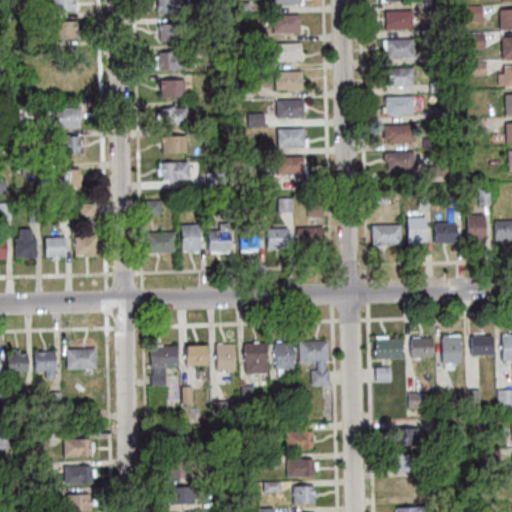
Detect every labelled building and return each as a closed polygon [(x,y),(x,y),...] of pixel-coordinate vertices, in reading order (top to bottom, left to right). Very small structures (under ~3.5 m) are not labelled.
[(73,0),(73,9),(50,9),(50,3),(41,3),(41,0),(73,0)] [(181,0),(182,11),(156,12),(156,0),(181,0)] [(248,12),(234,12),(234,2),(248,1),(248,12)] [(466,18),(466,5),(479,4),(480,18),(466,18)] [(511,27),(498,28),(497,8),(511,7),(511,27)] [(383,10),(409,9),(410,27),(397,27),(398,28),(384,28),(383,10)] [(272,31),(272,23),(263,23),(263,15),(271,15),(271,14),(296,13),(297,30),(272,31)] [(52,38),(51,21),(74,21),(75,31),(73,31),(74,37),(52,38)] [(157,40),(157,24),(180,23),(181,39),(157,40)] [(419,25),(433,24),(433,34),(419,35),(419,25)] [(265,40),(251,41),(251,30),(265,30),(265,40)] [(482,45),(466,46),(466,32),(481,32),(482,45)] [(22,46),(21,36),(37,35),(37,45),(22,46)] [(511,56),(500,57),(500,37),(511,36),(511,56)] [(410,38),(411,55),(398,55),(399,56),(385,56),(385,39),(410,38)] [(272,60),(272,43),(298,42),(298,51),(298,59),(272,60)] [(204,44),(220,44),(221,57),(204,58),(204,44)] [(428,48),(442,48),(442,62),(429,63),(428,48)] [(183,50),(184,67),(153,68),(153,56),(157,56),(156,51),(183,50)] [(265,67),(249,68),(249,59),(264,58),(265,67)] [(483,75),(469,75),(468,62),(483,61),(483,75)] [(511,85),(503,86),(503,83),(496,83),(495,73),(503,73),(502,65),(511,64),(511,85)] [(385,67),(410,66),(411,83),(399,84),(391,85),(391,84),(385,84),(385,67)] [(273,89),(272,71),(299,70),(300,88),(285,89),(285,88),(273,89)] [(158,79),(182,79),(183,96),(159,96),(158,79)] [(236,97),(235,81),(250,81),(250,96),(236,97)] [(428,81),(443,81),(443,91),(428,91),(428,81)] [(511,112),(504,113),(503,94),(511,93),(511,112)] [(410,112),(399,113),(390,114),(390,113),(384,113),(383,96),(409,95),(410,112)] [(275,116),(274,99),(300,99),(301,116),(275,116)] [(32,117),(17,118),(17,103),(31,103),(32,117)] [(449,105),(449,117),(433,118),(432,106),(449,105)] [(78,126),(54,127),(54,107),(77,107),(78,126)] [(184,107),(185,123),(159,123),(158,107),(184,107)] [(262,125),(246,125),(245,113),(262,112),(262,125)] [(481,117),(482,131),(469,132),(469,117),(481,117)] [(511,141),(504,142),(503,123),(511,122),(511,141)] [(386,141),(386,125),(411,124),(412,140),(386,141)] [(276,145),(276,128),(301,127),(301,138),(305,137),(306,146),(302,146),(302,144),(276,145)] [(51,153),(50,136),(77,135),(78,152),(51,153)] [(160,135),(183,135),(183,151),(160,152),(160,135)] [(421,137),(437,137),(438,147),(421,147),(421,137)] [(250,144),(251,154),(236,154),(236,144),(250,144)] [(412,151),(412,168),(386,169),(385,160),(382,160),(382,152),(412,151)] [(304,173),(275,174),(275,156),(301,155),(301,166),(304,165),(304,173)] [(36,174),(19,175),(19,159),(35,159),(36,174)] [(157,162),(185,161),(186,178),(160,178),(160,174),(156,174),(155,168),(158,168),(157,162)] [(426,164),(441,164),(441,174),(426,174),(426,164)] [(78,185),(54,186),(54,169),(77,168),(78,185)] [(204,172),(222,171),(223,186),(205,186),(204,172)] [(261,182),(245,182),(245,172),(261,172),(261,182)] [(487,203),(476,203),(476,189),(487,188),(487,203)] [(416,206),(416,191),(427,191),(428,205),(416,206)] [(371,192),(385,192),(385,202),(371,202),(371,192)] [(276,211),(276,198),(290,197),(290,210),(276,211)] [(158,199),(158,214),(143,215),(143,200),(158,199)] [(231,199),(231,213),(218,213),(217,200),(231,199)] [(306,215),(305,201),(320,201),(321,215),(306,215)] [(0,202),(8,202),(8,218),(0,218),(0,202)] [(93,216),(78,217),(78,203),(93,202),(93,216)] [(57,221),(57,205),(67,205),(68,221),(57,221)] [(26,221),(26,206),(38,206),(38,221),(26,221)] [(465,241),(464,215),(482,214),(483,240),(465,241)] [(406,245),(405,217),(422,216),(423,241),(415,242),(415,244),(406,245)] [(492,222),(511,221),(511,239),(492,240),(492,222)] [(433,222),(454,222),(454,241),(433,242),(433,222)] [(180,249),(179,224),(197,223),(198,248),(180,249)] [(206,230),(217,229),(217,223),(226,223),(226,229),(228,229),(228,249),(207,249),(206,230)] [(239,248),(238,224),(255,223),(256,248),(239,248)] [(370,225),(398,224),(398,243),(370,244),(370,225)] [(295,227),(321,226),(322,246),(295,247),(295,227)] [(12,238),(18,238),(17,228),(28,227),(29,237),(34,237),(34,256),(13,257),(12,238)] [(265,247),(265,228),(286,227),(287,247),(265,247)] [(144,232),(173,231),(174,251),(145,252),(144,232)] [(73,236),(93,235),(94,255),(82,255),(82,254),(73,254),(73,236)] [(43,256),(43,237),(62,237),(63,255),(56,255),(56,258),(49,258),(49,255),(43,256)] [(511,360),(500,360),(500,334),(511,333),(511,360)] [(470,355),(470,335),(490,335),(491,354),(470,355)] [(440,336),(457,336),(457,361),(440,361),(440,336)] [(409,356),(409,338),(430,337),(430,356),(409,356)] [(374,338),(400,338),(400,357),(374,357),(374,338)] [(296,340),(325,340),(326,360),(322,360),(322,369),(326,369),(326,383),(309,383),(309,370),(315,370),(315,360),(296,360),(296,340)] [(244,372),(243,343),(263,342),(264,372),(244,372)] [(273,368),(273,342),(291,342),(291,367),(283,368),(283,374),(275,374),(275,368),(273,368)] [(214,344),(232,343),(232,369),(215,370),(214,344)] [(148,346),(174,345),(174,364),(163,365),(163,384),(149,384),(149,374),(150,374),(150,365),(149,366),(148,346)] [(184,364),(184,345),(204,345),(204,364),(184,364)] [(64,349),(93,348),(93,367),(64,368),(64,349)] [(6,371),(5,353),(13,353),(13,349),(18,349),(18,353),(25,353),(25,371),(6,371)] [(33,352),(45,351),(52,351),(52,369),(52,377),(44,377),(43,369),(33,369),(33,352)] [(388,380),(374,381),(374,367),(388,367),(388,380)] [(180,402),(180,386),(190,386),(190,402),(180,402)] [(239,401),(239,386),(250,386),(250,400),(239,401)] [(19,400),(19,388),(31,387),(31,400),(19,400)] [(477,404),(466,404),(466,389),(477,389),(477,404)] [(511,407),(496,407),(495,389),(511,389),(511,407)] [(268,391),(278,391),(278,407),(268,407),(268,391)] [(58,392),(58,407),(47,407),(47,392),(58,392)] [(419,407),(406,407),(406,392),(419,392),(419,407)] [(454,406),(437,407),(437,393),(454,392),(454,406)] [(210,401),(229,400),(229,415),(210,415),(210,401)] [(479,428),(474,423),(479,419),(484,424),(479,428)] [(440,436),(439,422),(455,422),(455,435),(440,436)] [(417,444),(394,444),(394,428),(417,427),(417,444)] [(45,444),(30,445),(30,431),(45,431),(45,444)] [(283,448),(283,432),(310,431),(310,447),(283,448)] [(0,433),(9,433),(9,447),(0,447),(0,433)] [(165,452),(165,436),(187,435),(188,452),(165,452)] [(88,454),(62,455),(62,439),(88,438),(88,442),(92,442),(92,450),(88,450),(88,454)] [(495,448),(495,462),(479,462),(479,448),(495,448)] [(393,454),(416,453),(416,470),(394,470),(393,454)] [(270,454),(270,465),(256,465),(255,454),(270,454)] [(312,475),(285,475),(284,459),(312,459),(312,462),(315,461),(315,469),(312,469),(312,475)] [(188,476),(166,476),(166,460),(188,460),(188,476)] [(90,482),(62,482),(62,466),(90,465),(90,469),(92,469),(92,476),(90,476),(90,482)] [(261,491),(261,481),(278,480),(278,491),(261,491)] [(291,486),(312,485),(312,491),(314,491),(314,497),(312,497),(312,502),(291,502),(291,486)] [(168,487),(191,486),(191,502),(168,503),(168,498),(166,498),(166,492),(168,492),(168,487)] [(65,511),(65,493),(87,493),(87,498),(90,498),(90,504),(87,504),(87,510),(65,511)] [(212,507),(212,495),(227,495),(227,507),(212,507)]
